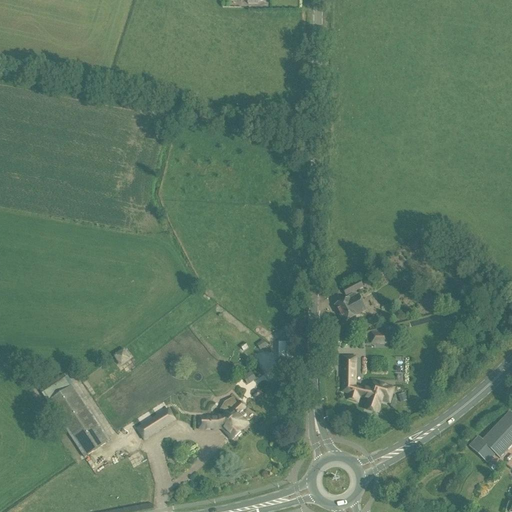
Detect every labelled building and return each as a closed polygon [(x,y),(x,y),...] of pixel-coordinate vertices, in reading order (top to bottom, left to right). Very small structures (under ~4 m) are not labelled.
[(346,297),(364,288),(360,281),(342,290),(346,297)] [(357,296),(336,306),(344,323),(358,316),(357,315),(364,311),(357,296)] [(286,333),(286,363),(297,363),(297,333),(286,333)] [(263,341),(257,345),(261,350),(266,346),(263,341)] [(114,357),(122,367),(132,359),(124,349),(114,357)] [(388,404),(392,389),(374,384),(371,393),(355,388),(356,358),(343,358),(343,392),(351,395),(349,400),(357,402),(359,396),(370,399),(366,410),(377,413),(380,401),(388,404)] [(250,373),(243,377),(248,385),(256,380),(251,372),(250,373)] [(73,385),(71,387),(49,401),(47,402),(83,456),(85,458),(110,441),(109,439),(108,439),(73,385)] [(407,402),(405,394),(399,396),(401,404),(407,402)] [(199,417),(199,429),(222,430),(232,440),(249,424),(239,414),(245,408),(240,402),(237,405),(233,399),(228,402),(222,410),(227,414),(223,418),(199,417)] [(140,427),(137,429),(137,430),(144,440),(176,421),(169,409),(168,410),(140,427)] [(500,459),(511,446),(511,414),(510,412),(483,441),(478,437),(469,447),(482,459),(490,450),(500,459)]
